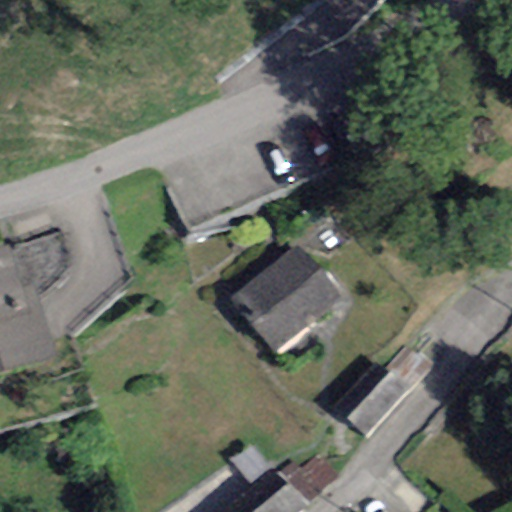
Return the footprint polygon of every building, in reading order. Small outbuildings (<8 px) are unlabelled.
[(297,245),(230,299),(273,352),(341,299),(297,245)] [(6,246),(0,247),(0,373),(44,359),(55,355),(32,285),(20,289),(6,246)] [(388,373),(406,390),(428,365),(404,344),(382,369),(388,373)] [(388,373),(346,418),(365,435),(406,390),(388,373)] [(229,460),(252,486),(273,467),(250,442),(229,460)] [(291,461),(278,473),(307,506),(338,479),(317,455),(300,471),(291,461)] [(222,511),(300,511),(307,506),(278,473),(273,467),(252,486),(222,511)]
